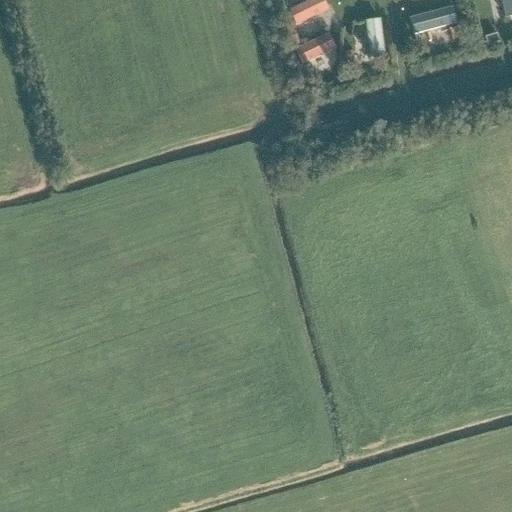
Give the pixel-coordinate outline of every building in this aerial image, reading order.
[(314,0),(288,11),(296,28),(330,14),(324,0),(314,0)] [(511,0),(489,0),(494,18),(505,16),(506,21),(511,19),(511,0)] [(443,38),(439,20),(407,27),(411,45),(443,38)] [(378,25),(351,27),(355,64),(381,62),(378,25)] [(450,32),(453,44),(461,42),(458,30),(450,32)] [(496,35),(485,39),(487,47),(499,43),(496,35)] [(334,47),(329,36),(302,48),(307,60),(334,47)] [(289,38),(292,50),(300,48),(297,37),(289,38)] [(353,53),(345,54),(346,66),(354,65),(353,53)] [(310,65),(303,69),(308,80),(315,76),(310,65)]
